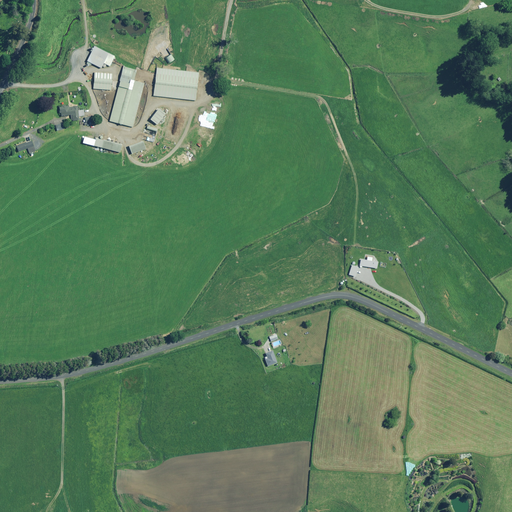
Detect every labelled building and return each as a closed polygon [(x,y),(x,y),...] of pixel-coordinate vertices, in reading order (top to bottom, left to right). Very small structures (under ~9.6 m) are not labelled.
[(94,46),(87,61),(87,62),(86,64),(90,65),(91,63),(101,68),(103,63),(110,66),(114,57),(94,46)] [(174,59),(171,54),(165,58),(168,63),(174,59)] [(112,81),(113,73),(94,72),(93,83),(93,89),(118,91),(110,121),(133,127),(144,84),(134,81),(137,70),(123,67),(120,80),(120,82),(112,81)] [(199,73),(157,68),(154,96),(196,101),(199,73)] [(69,107),(68,105),(59,107),(60,113),(61,113),(61,116),(70,115),(71,121),(79,120),(78,116),(84,116),(83,110),(78,111),(77,106),(69,107)] [(165,113),(159,108),(150,120),(157,125),(165,113)] [(121,145),(103,140),(101,148),(119,152),(121,145)] [(35,151),(33,146),(34,145),(33,142),(32,142),(31,141),(26,143),(25,142),(20,143),(21,144),(16,146),(18,152),(27,148),(29,154),(35,151)] [(145,149),(143,141),(129,146),(131,154),(145,149)] [(277,363),(272,351),(265,353),(266,357),(264,358),(267,366),(277,363)]
